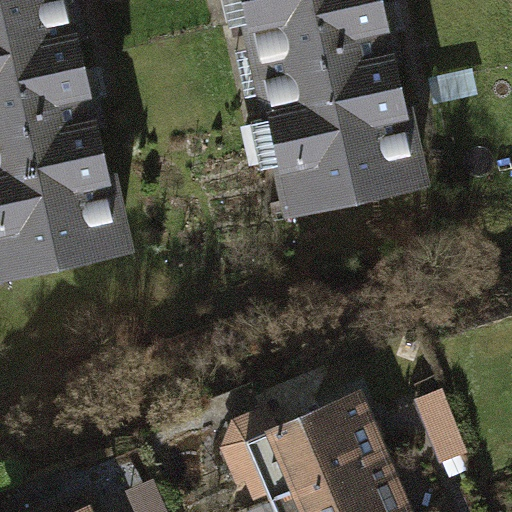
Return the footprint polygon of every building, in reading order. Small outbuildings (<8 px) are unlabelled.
[(83,0),(0,0),(0,293),(141,260),(83,0)] [(392,0),(239,0),(287,230),(437,197),(392,0)] [(375,387),(248,436),(273,500),(400,451),(375,387)] [(436,391),(406,402),(431,467),(461,455),(436,391)] [(423,511),(400,451),(273,500),(277,511),(423,511)] [(165,511),(153,480),(122,492),(130,511),(165,511)] [(108,511),(103,498),(65,511),(108,511)]
